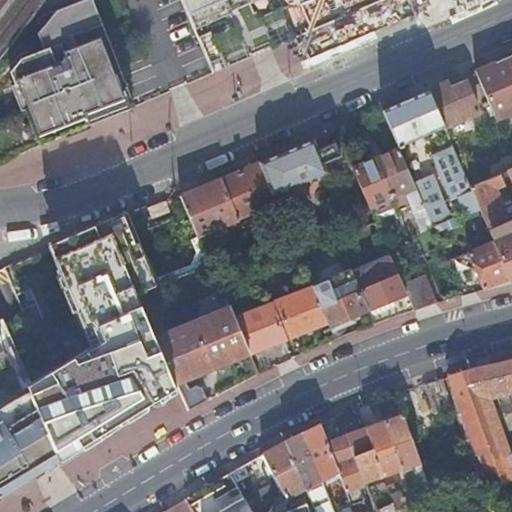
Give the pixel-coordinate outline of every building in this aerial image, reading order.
[(76,0),(61,6),(42,17),(17,67),(25,94),(45,143),(85,127),(129,110),(140,104),(99,0),(76,0)] [(180,0),(193,33),(237,15),(273,0),(180,0)] [(279,0),(296,37),(382,0),(279,0)] [(21,25),(0,33),(0,56),(9,45),(8,43),(21,25)] [(511,56),(506,59),(488,67),(491,73),(511,63),(511,56)] [(473,73),(494,122),(511,114),(511,63),(491,73),(488,67),(473,73)] [(448,91),(445,85),(426,93),(443,129),(476,115),(464,85),(448,91)] [(396,149),(443,129),(426,93),(380,113),(396,149)] [(317,152),(312,142),(298,147),(258,164),(272,198),(326,175),(322,166),(340,159),(333,145),(317,152)] [(471,194),(468,188),(451,148),(430,157),(449,202),(471,194)] [(421,233),(431,229),(397,151),(374,162),(391,200),(405,194),(421,233)] [(368,210),(391,200),(374,162),(352,171),(368,210)] [(275,227),(282,224),(272,198),(258,164),(220,181),(181,198),(197,236),(199,239),(237,223),(236,222),(269,208),(272,212),(271,215),(275,226),(275,227)] [(494,189),(503,186),(499,176),(468,188),(471,194),(479,213),(486,228),(487,233),(493,230),(492,226),(506,221),(494,189)] [(332,188),(329,181),(320,186),(322,192),(332,188)] [(448,220),(432,183),(416,190),(433,227),(448,220)] [(201,251),(148,268),(124,225),(59,250),(103,353),(54,380),(56,385),(24,396),(54,455),(177,391),(155,340),(136,297),(208,265),(201,251)] [(487,246),(492,244),(488,234),(487,233),(486,228),(480,230),(487,246)] [(511,283),(511,234),(492,244),(510,284),(511,283)] [(502,286),(510,284),(492,244),(487,246),(466,254),(481,292),(484,291),(489,290),(495,288),(502,286)] [(405,296),(401,288),(389,260),(351,276),(366,313),(405,296)] [(328,329),(366,313),(351,276),(349,271),(310,287),(310,289),(326,325),(328,329)] [(429,307),(437,305),(425,278),(401,288),(405,296),(412,313),(420,310),(429,307)] [(289,339),(326,325),(310,289),(274,304),(289,339)] [(223,295),(222,294),(201,302),(197,323),(229,310),(223,295)] [(229,310),(247,354),(284,341),(270,306),(240,318),(236,308),(229,310)] [(186,413),(206,402),(201,390),(195,388),(189,391),(184,381),(247,354),(229,310),(197,323),(155,340),(174,385),(177,391),(186,413)] [(511,363),(497,367),(448,380),(489,490),(511,481),(511,456),(509,458),(504,459),(480,397),(511,388),(511,363)] [(450,411),(440,382),(414,392),(424,421),(450,411)] [(511,393),(511,388),(480,397),(504,459),(509,458),(486,401),(511,393)] [(0,495),(24,481),(57,461),(54,455),(28,394),(24,396),(16,408),(18,411),(17,411),(18,412),(2,422),(0,419),(0,495)] [(0,411),(0,419),(2,422),(18,412),(17,411),(18,411),(16,408),(24,396),(13,401),(0,411)] [(402,420),(383,427),(400,475),(419,467),(402,420)] [(383,427),(365,434),(381,480),(382,482),(400,475),(383,427)] [(311,434),(302,439),(320,486),(332,480),(334,485),(339,484),(327,448),(320,430),(311,434)] [(365,434),(346,441),(362,487),(381,480),(365,434)] [(291,444),(285,447),(298,479),(305,494),(307,498),(313,496),(310,491),(320,486),(302,439),(291,444)] [(327,448),(339,484),(344,498),(349,510),(349,511),(353,511),(356,511),(351,496),(363,490),(362,487),(346,441),(327,448)] [(262,459),(276,487),(285,503),(297,498),(291,483),(298,479),(285,447),(270,455),(262,459)] [(262,459),(247,467),(262,494),(276,487),(262,459)] [(243,470),(227,478),(243,505),(257,497),(243,470)] [(192,498),(185,503),(190,511),(248,511),(243,505),(227,478),(216,485),(192,498)] [(291,483),(297,498),(305,494),(298,479),(291,483)] [(427,490),(425,483),(418,486),(420,492),(427,490)] [(385,490),(384,486),(376,489),(379,495),(386,493),(385,490)] [(385,490),(386,493),(388,499),(394,497),(391,488),(385,490)] [(343,511),(349,510),(344,498),(332,503),(335,511),(343,511)] [(173,510),(169,511),(190,511),(185,503),(173,510)]
